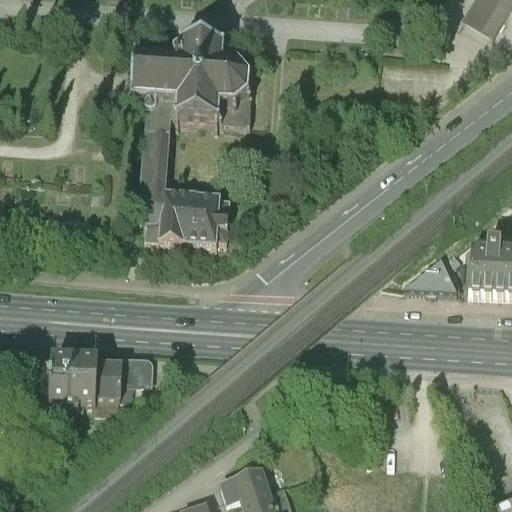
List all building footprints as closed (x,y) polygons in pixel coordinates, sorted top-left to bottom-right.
[(495,51),(511,22),(511,0),(485,0),(466,33),(495,51)] [(238,73),(236,77),(223,76),(224,62),(228,62),(228,59),(224,59),(224,58),(223,58),(223,54),(220,53),(219,57),(192,55),(184,55),(185,51),(181,50),(181,54),(180,54),(180,55),(176,55),(175,59),(180,59),(179,66),(176,65),(173,67),(173,72),(161,70),(161,66),(158,66),(157,70),(138,69),(139,64),(135,64),(135,68),(134,68),(134,69),(130,69),(129,72),(134,73),(133,79),(130,79),(130,78),(128,78),(127,89),(126,101),(129,101),(129,100),(132,101),(131,108),(127,107),(127,111),(131,111),(131,112),(132,112),(131,117),(145,117),(144,119),(148,123),(171,132),(175,132),(175,133),(176,133),(175,137),(179,137),(179,133),(215,136),(214,140),(218,141),(218,136),(219,137),(219,136),(224,137),(224,136),(247,137),(249,139),(250,138),(249,135),(250,111),(251,111),(252,108),(248,106),(249,92),(254,91),(252,88),(248,89),(239,78),(241,74),(238,73)] [(147,123),(138,231),(147,231),(146,248),(159,249),(159,251),(184,254),(184,252),(217,255),(217,250),(226,250),(230,209),(220,208),(220,206),(197,204),(197,203),(167,201),(167,200),(165,200),(166,188),(168,188),(168,186),(166,186),(167,174),(169,174),(169,172),(167,171),(168,159),(170,160),(170,158),(169,157),(170,145),(171,145),(171,143),(170,143),(171,132),(148,123),(147,123)] [(502,260),(500,260),(501,249),(488,248),(487,259),(472,258),(469,301),(511,303),(511,260),(511,256),(503,255),(502,260)] [(405,296),(457,300),(440,267),(405,296)] [(99,369),(53,367),(51,414),(96,417),(96,409),(121,410),(122,392),(123,373),(99,372),(99,369)] [(260,481),(221,493),(227,511),(236,511),(241,510),(241,511),(288,511),(284,496),(267,502),(260,481)]
